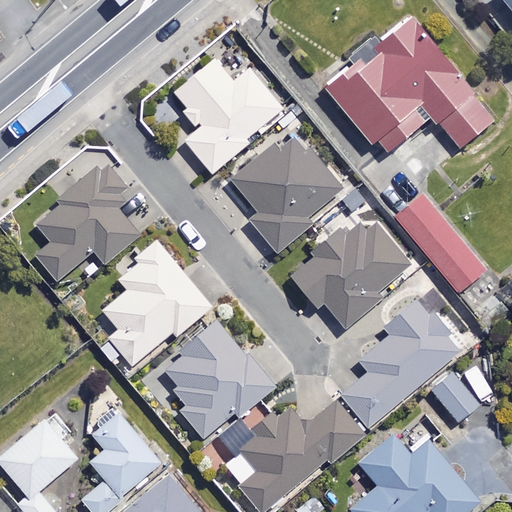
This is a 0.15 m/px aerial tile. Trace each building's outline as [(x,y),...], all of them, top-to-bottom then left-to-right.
[(511,0),(503,0),(511,10),(511,0)] [(495,123),(413,18),(350,67),(353,71),(329,89),(372,144),(377,140),(388,154),(434,118),(460,150),(495,123)] [(235,84),(214,60),(175,93),(204,127),(186,143),(214,175),(248,145),(246,142),(283,110),(250,71),(235,84)] [(343,192),(293,131),(233,180),(261,214),(251,222),(278,255),(313,226),(308,220),(343,192)] [(130,193),(101,163),(36,225),(52,242),(37,257),(61,282),(93,251),(107,266),(141,233),(116,207),(130,193)] [(484,273),(420,195),(395,216),(459,294),(484,273)] [(413,269),(373,222),(349,243),(340,233),(290,275),(323,313),(327,309),(346,331),(378,303),(376,301),(413,269)] [(213,308),(159,242),(137,260),(140,264),(120,280),(129,291),(105,311),(121,330),(100,347),(123,375),(174,333),(178,337),(213,308)] [(463,350),(422,300),(387,328),(393,335),(362,360),(371,372),(343,395),(369,427),(463,350)] [(275,384),(216,323),(164,373),(192,402),(182,412),(207,438),(236,410),(241,416),(275,384)] [(479,405),(452,373),(432,391),(459,422),(479,405)] [(287,407),(227,452),(231,458),(223,464),(258,511),(262,511),(364,437),(338,404),(304,429),(287,407)] [(104,511),(161,463),(115,411),(91,431),(108,450),(93,463),(107,480),(83,500),(93,511),(104,511)] [(18,503),(25,511),(55,511),(39,493),(83,456),(50,417),(0,458),(0,460),(28,495),(18,503)] [(412,458),(391,433),(358,461),(380,486),(352,510),(353,511),(469,511),(480,503),(430,443),(412,458)] [(201,511),(169,474),(124,511),(201,511)]
